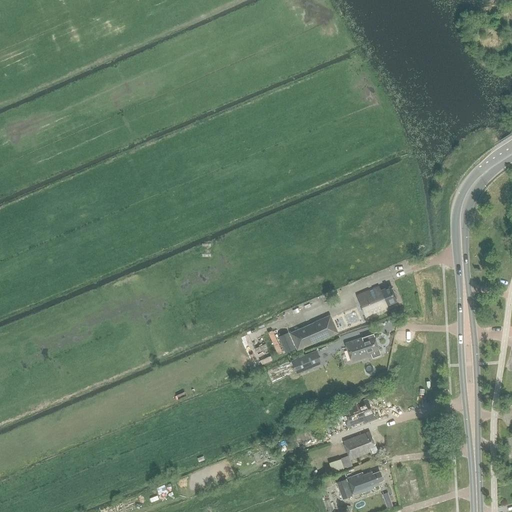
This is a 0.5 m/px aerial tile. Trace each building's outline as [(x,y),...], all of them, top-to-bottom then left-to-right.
[(379,287),(357,296),(366,319),(388,310),(386,306),(396,302),(390,287),(380,291),(379,287)] [(337,333),(330,316),(289,333),(297,351),(337,333)] [(380,355),(373,335),(346,344),(352,362),(372,355),(373,358),(380,355)] [(321,364),(316,350),(291,360),(296,374),(321,364)] [(363,424),(374,420),(366,400),(340,410),(346,428),(362,422),(363,424)] [(340,459),(344,469),(351,467),(349,460),(369,453),(370,455),(376,452),(368,431),(342,441),(347,456),(340,459)] [(287,438),(274,442),(279,458),(293,454),(287,438)] [(362,474),(347,479),(336,483),(343,500),(374,488),(373,487),(379,485),(378,483),(382,481),(379,472),(372,475),(371,473),(362,476),(362,474)] [(384,493),(388,508),(394,506),(390,491),(384,493)] [(337,511),(335,502),(327,504),(329,511),(337,511)]
